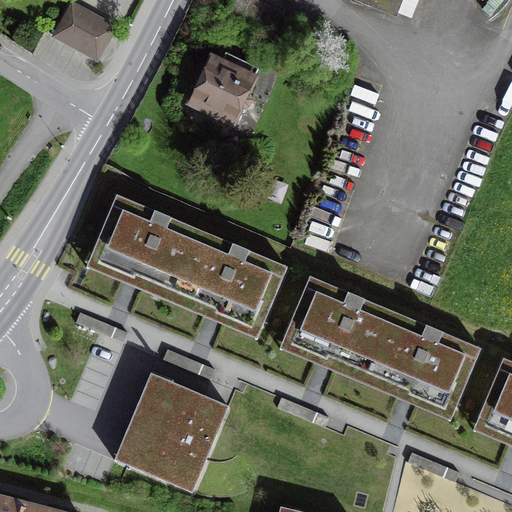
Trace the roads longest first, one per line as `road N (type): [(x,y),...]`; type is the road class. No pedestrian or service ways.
road 1 (secondary): [(0,304),(107,123)]
road 2 (secondary): [(107,123),(173,0)]
road 3 (residential): [(0,327),(33,390),(29,409),(0,427)]
